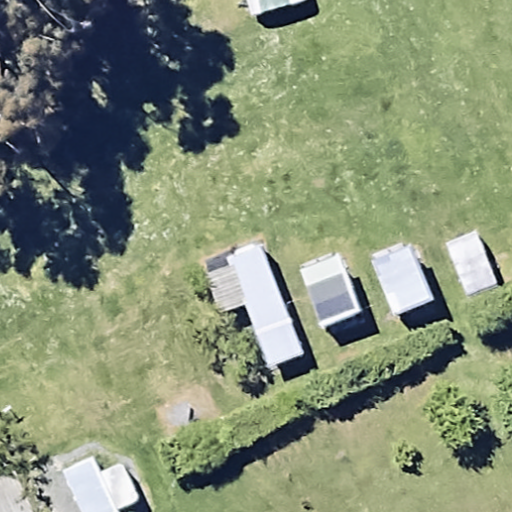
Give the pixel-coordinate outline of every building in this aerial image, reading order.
[(291,359),(251,252),(195,273),(211,317),(237,308),(260,370),(291,359)] [(425,313),(403,257),(366,272),(388,327),(425,313)] [(333,263),(292,278),(313,334),(353,320),(333,263)] [(508,369),(455,336),(433,371),(485,405),(508,369)] [(93,475),(88,461),(55,474),(69,511),(132,511),(115,467),(93,475)] [(24,511),(8,477),(0,480),(0,511),(24,511)]
